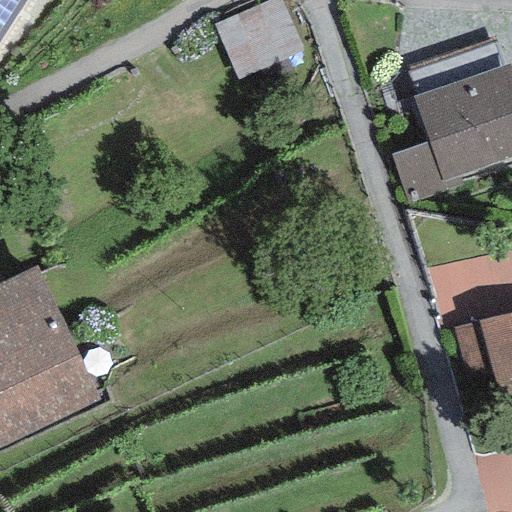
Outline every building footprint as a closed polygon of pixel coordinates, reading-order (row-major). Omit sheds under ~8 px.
[(0,0),(0,49),(30,0),(0,0)] [(285,0),(223,24),(247,84),(314,58),(291,0),(285,0)] [(511,103),(495,44),(412,67),(433,140),(396,151),(405,182),(511,152),(511,103)] [(0,435),(92,392),(32,266),(0,281),(0,435)] [(511,309),(484,316),(504,399),(511,396),(511,309)]
